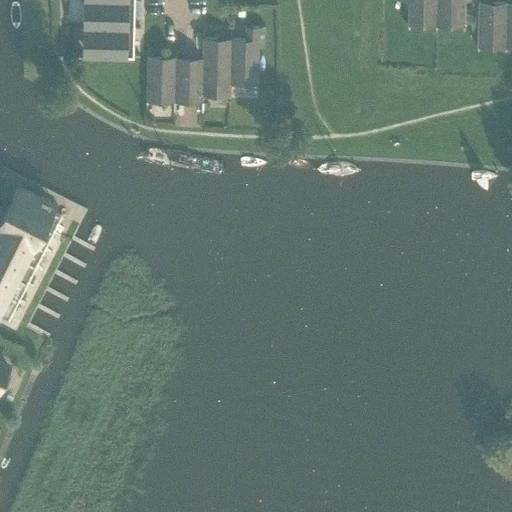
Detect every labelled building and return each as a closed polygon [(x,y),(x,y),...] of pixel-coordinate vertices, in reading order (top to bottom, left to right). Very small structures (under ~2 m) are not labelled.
[(133,27),(133,0),(78,0),(78,26),(133,27)] [(407,0),(407,25),(435,25),(435,0),(407,0)] [(463,26),(463,0),(435,0),(435,25),(463,26)] [(505,44),(506,0),(477,0),(476,43),(505,44)] [(132,55),(133,27),(78,26),(77,54),(132,55)] [(245,26),(244,38),(230,38),(229,83),(258,83),(259,46),(264,46),(265,26),(245,26)] [(229,96),(229,83),(230,38),(202,37),(202,57),(201,82),(203,82),(202,95),(228,96),(229,96)] [(145,101),(174,101),(175,56),(146,56),(145,101)] [(201,82),(202,57),(175,56),(174,101),(202,102),(202,95),(203,82),(201,82)] [(59,211),(15,188),(6,206),(50,229),(59,211)] [(0,225),(42,246),(50,229),(6,206),(0,217),(0,225)] [(0,247),(33,264),(42,246),(0,225),(0,247)] [(0,269),(24,281),(33,264),(0,247),(0,269)] [(24,281),(0,269),(0,291),(15,299),(24,281)] [(0,313),(6,317),(15,299),(0,291),(0,313)] [(5,365),(6,366),(6,364),(0,361),(0,386),(4,389),(11,374),(2,370),(5,365)]
